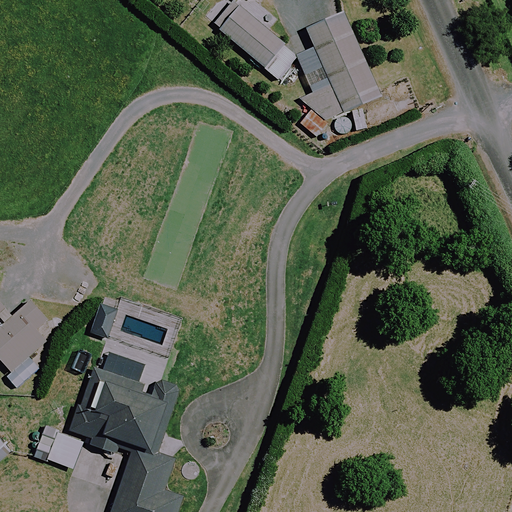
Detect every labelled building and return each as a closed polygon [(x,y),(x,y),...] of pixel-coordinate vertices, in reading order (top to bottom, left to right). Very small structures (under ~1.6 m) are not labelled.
[(299,59),(234,2),(214,25),(279,82),(299,59)] [(349,7),(306,25),(332,86),(306,97),(313,115),(306,118),(313,136),(332,128),(329,122),(344,116),(387,97),(349,7)] [(396,116),(392,104),(367,113),(371,125),(396,116)] [(14,319),(0,331),(0,358),(12,374),(67,329),(58,318),(51,323),(34,302),(14,319)] [(0,320),(8,314),(0,303),(0,320)] [(159,386),(81,357),(60,415),(118,437),(137,444),(159,386)] [(72,468),(76,470),(86,442),(46,428),(31,469),(67,482),(72,468)] [(137,444),(118,437),(91,509),(98,511),(155,511),(176,459),(137,444)]
